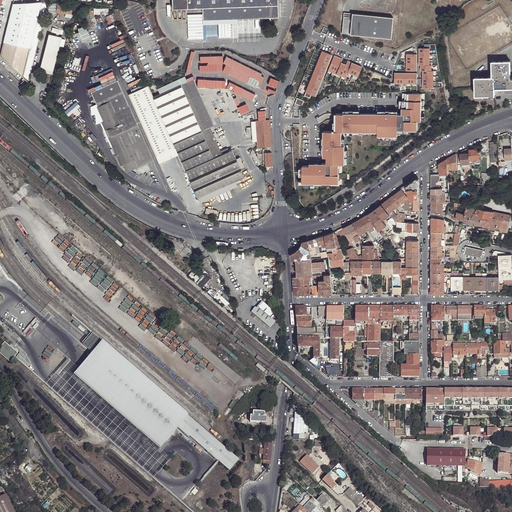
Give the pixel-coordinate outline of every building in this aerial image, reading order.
[(279,18),(277,0),(172,0),(172,9),(202,8),(203,20),(279,18)] [(7,28),(4,41),(30,48),(41,2),(19,3),(15,3),(13,3),(12,11),(15,12),(11,29),(7,28)] [(41,2),(30,48),(36,50),(45,14),(48,2),(41,2)] [(57,5),(57,12),(77,14),(78,7),(57,5)] [(12,11),(7,28),(11,29),(15,12),(12,11)] [(93,26),(87,13),(81,15),(83,19),(87,29),(93,26)] [(394,16),(353,13),(353,17),(345,16),(343,34),(393,37),(394,16)] [(78,40),(81,39),(82,41),(89,40),(85,25),(77,28),(78,32),(76,32),(78,40)] [(61,37),(49,34),(40,71),(52,74),(61,37)] [(30,48),(4,41),(3,46),(4,46),(1,55),(29,81),(36,50),(30,48)] [(430,47),(420,47),(419,64),(421,64),(421,70),(423,70),(423,87),(433,87),(433,70),(431,70),(431,65),(429,64),(430,47)] [(330,54),(321,51),(305,93),(314,96),(330,54)] [(202,53),(201,59),(209,60),(208,63),(201,62),(200,68),(221,72),(222,67),(224,56),(202,53)] [(417,54),(407,53),(407,70),(416,71),(417,54)] [(342,59),(334,56),(328,71),(345,77),(347,72),(357,76),(361,67),(347,61),(345,66),(340,64),(342,59)] [(222,67),(221,72),(258,86),(259,84),(262,85),(265,77),(262,76),(263,75),(225,60),(222,67)] [(510,61),(492,61),(492,77),(475,77),(476,96),(495,95),(495,89),(501,89),(511,88),(511,78),(511,79),(510,61)] [(416,73),(395,73),(395,82),(416,82),(416,73)] [(191,74),(185,77),(187,83),(194,80),(191,74)] [(198,78),(198,87),(226,88),(226,79),(198,78)] [(272,78),(269,84),(278,87),(280,81),(272,78)] [(187,83),(181,85),(214,158),(221,155),(220,152),(222,151),(211,127),(214,126),(194,80),(187,83)] [(121,169),(124,168),(123,165),(135,160),(138,165),(152,159),(117,81),(91,92),(114,146),(111,147),(114,154),(115,154),(116,156),(115,156),(119,166),(120,165),(121,169)] [(256,95),(229,82),(228,86),(234,89),(232,92),(252,102),(256,95)] [(153,97),(147,87),(128,95),(157,157),(176,148),(190,180),(236,159),(232,150),(230,151),(221,155),(214,158),(181,85),(181,84),(153,97)] [(299,166),(299,182),(335,182),(336,164),(341,164),(341,145),(338,145),(338,131),(375,130),(375,134),(394,135),(394,129),(415,129),(415,119),(417,119),(418,99),(418,100),(419,93),(407,93),(407,99),(406,99),(406,107),(400,107),(400,113),(334,113),(334,131),(324,131),(324,165),(299,166)] [(258,112),(258,121),(266,121),(265,111),(258,112)] [(271,146),(270,120),(266,121),(258,121),(256,121),(258,147),(271,146)] [(490,142),(490,143),(491,162),(498,162),(496,141),(490,142)] [(478,149),(469,150),(469,153),(470,160),(479,159),(478,149)] [(469,163),(470,163),(470,160),(469,153),(461,154),(461,164),(462,164),(469,163)] [(456,154),(447,159),(447,169),(457,168),(456,154)] [(236,159),(190,180),(194,189),(240,168),(236,159)] [(447,169),(447,159),(440,163),(439,164),(439,167),(438,168),(438,171),(439,171),(439,174),(446,174),(448,174),(447,171),(447,169)] [(123,165),(124,168),(125,171),(138,165),(135,160),(123,165)] [(240,168),(194,189),(198,198),(235,182),(244,178),(240,168)] [(431,174),(431,188),(440,188),(440,180),(439,181),(439,177),(439,174),(431,174)] [(415,179),(406,185),(409,193),(410,198),(419,198),(418,181),(415,179)] [(235,182),(198,198),(200,203),(237,187),(235,182)] [(41,218),(53,204),(27,183),(16,196),(41,218)] [(450,195),(454,195),(455,190),(460,190),(460,187),(452,186),(450,195)] [(402,189),(393,195),(400,204),(408,198),(406,195),(402,189)] [(416,210),(419,210),(419,198),(410,198),(409,193),(406,195),(408,198),(400,204),(404,208),(404,210),(407,210),(409,210),(412,210),(415,210),(416,210)] [(431,193),(431,202),(442,202),(449,202),(449,193),(446,193),(440,193),(431,193)] [(393,195),(388,199),(395,208),(400,204),(393,195)] [(388,199),(381,204),(388,213),(391,211),(395,208),(388,199)] [(431,202),(431,213),(442,214),(442,212),(442,202),(431,202)] [(376,208),(374,209),(382,220),(384,219),(389,215),(388,213),(381,204),(376,208)] [(463,223),(467,224),(466,225),(474,227),(475,226),(478,226),(484,228),(488,228),(487,230),(495,231),(496,230),(507,233),(508,227),(510,220),(510,218),(511,215),(485,210),(481,209),(467,206),(465,214),(463,221),(463,223)] [(374,209),(367,215),(375,226),(379,231),(383,228),(386,225),(385,223),(384,222),(382,220),(374,209)] [(399,213),(394,221),(403,222),(404,222),(404,213),(399,212),(399,213)] [(457,212),(455,219),(463,221),(465,214),(457,212)] [(364,217),(362,218),(365,224),(369,230),(374,239),(378,235),(381,234),(379,231),(375,226),(367,215),(364,217)] [(443,220),(431,218),(431,233),(433,233),(434,233),(443,233),(443,220)] [(358,220),(352,223),(358,235),(359,235),(365,232),(362,226),(358,220)] [(412,232),(418,232),(418,223),(407,222),(407,232),(412,232)] [(343,228),(347,235),(349,239),(353,237),(354,237),(358,235),(352,223),(343,228)] [(343,228),(338,230),(341,237),(347,235),(343,228)] [(328,234),(325,235),(326,242),(326,247),(327,251),(337,250),(336,249),(336,246),(334,236),(333,232),(331,233),(328,234)] [(407,241),(418,241),(418,232),(412,232),(411,235),(403,235),(403,241),(405,241),(407,241)] [(431,233),(431,245),(443,245),(443,233),(434,233),(433,233),(431,233)] [(309,240),(310,246),(315,245),(321,243),(326,242),(325,235),(317,237),(309,240)] [(291,254),(292,260),(297,260),(311,258),(311,253),(310,246),(309,240),(302,242),(302,245),(300,247),(299,248),(296,251),(295,252),(294,253),(293,253),(291,254)] [(407,249),(418,249),(418,241),(407,241),(407,249)] [(351,258),(359,258),(350,242),(348,243),(351,248),(347,249),(351,258)] [(443,245),(431,245),(431,258),(443,258),(443,245)] [(363,246),(363,250),(364,258),(372,258),(374,258),(374,254),(374,250),(374,246),(363,246)] [(337,250),(327,251),(328,257),(329,267),(344,265),(344,262),(341,248),(336,249),(337,250)] [(406,256),(406,258),(418,258),(418,249),(407,249),(406,249),(406,253),(406,256)] [(259,254),(260,277),(268,277),(267,266),(273,266),(272,258),(267,258),(267,256),(262,257),(261,254),(259,254)] [(508,255),(505,255),(499,255),(501,279),(503,279),(511,279),(510,255),(508,255)] [(313,258),(311,258),(297,260),(298,276),(309,276),(311,276),(312,276),(314,275),(313,258)] [(362,273),(362,261),(351,261),(351,264),(351,274),(362,274),(362,273)] [(372,261),(362,261),(362,273),(372,273),(372,261)] [(382,261),(372,261),(372,273),(382,273),(382,261)] [(392,261),(382,261),(382,273),(392,273),(392,261)] [(401,261),(392,261),(392,273),(401,273),(401,267),(401,263),(401,261)] [(444,263),(431,263),(431,273),(444,273),(444,267),(444,263)] [(298,276),(293,277),(294,286),(309,286),(309,276),(298,276)] [(499,279),(451,278),(451,289),(499,289),(499,288),(499,284),(499,279)] [(412,284),(412,294),(418,294),(418,280),(413,280),(413,279),(410,279),(410,284),(412,284)] [(331,280),(325,281),(319,281),(320,285),(320,295),(326,295),(332,295),(331,280)] [(444,283),(431,283),(431,294),(443,295),(444,283)] [(318,285),(312,285),(312,286),(312,287),(312,295),(320,295),(320,285),(318,285)] [(309,286),(294,286),(294,295),(310,294),(309,287),(309,286)] [(261,301),(251,312),(269,328),(275,322),(271,319),(276,314),(261,301)] [(311,315),(311,307),(306,307),(295,307),(296,316),(306,315),(311,315)] [(326,312),(326,307),(318,307),(318,312),(318,316),(326,316),(326,315),(326,312)] [(368,320),(368,307),(355,307),(355,321),(355,322),(356,322),(360,322),(368,322),(368,320)] [(368,320),(380,320),(380,307),(368,307),(368,320)] [(380,320),(380,322),(383,322),(392,322),(392,320),(393,317),(393,307),(380,307),(380,320)] [(393,317),(408,317),(408,307),(393,307),(393,317)] [(408,307),(408,317),(409,317),(418,317),(418,307),(408,307)] [(443,322),(443,318),(443,315),(443,307),(431,307),(431,322),(443,322)] [(457,315),(457,307),(443,307),(443,315),(457,315)] [(462,315),(466,315),(466,307),(462,307),(457,307),(457,315),(462,315)] [(484,311),(484,307),(474,307),(474,317),(484,317),(484,311)] [(488,311),(485,311),(484,311),(484,317),(484,320),(484,323),(488,323),(494,323),(494,311),(488,311)] [(296,316),(297,329),(311,329),(311,315),(306,315),(296,316)] [(367,342),(380,342),(380,322),(380,320),(368,320),(368,322),(367,325),(367,326),(367,331),(367,336),(367,339),(367,342)] [(349,342),(354,342),(355,340),(355,337),(355,332),(355,331),(355,329),(355,322),(355,321),(343,321),(343,325),(343,328),(343,337),(349,337),(349,342)] [(343,339),(343,337),(343,328),(336,328),(331,328),(331,339),(338,339),(343,339)] [(297,338),(313,338),(313,334),(313,329),(311,329),(297,329),(297,338)] [(104,344),(93,334),(84,345),(95,354),(104,344)] [(509,342),(511,342),(511,334),(502,334),(502,342),(505,342),(509,342)] [(319,359),(320,339),(319,338),(317,338),(313,338),(297,338),(298,348),(313,348),(313,359),(319,359)] [(339,339),(338,339),(331,339),(331,360),(339,360),(339,356),(339,351),(339,339)] [(379,359),(379,377),(393,377),(393,366),(393,355),(393,342),(392,342),(386,342),(380,342),(380,344),(379,356),(379,359)] [(408,342),(400,342),(400,347),(404,346),(404,350),(404,355),(406,355),(418,355),(418,342),(408,342)] [(441,346),(441,342),(436,342),(431,342),(431,354),(441,354),(441,348),(441,346)] [(505,342),(502,342),(497,342),(494,342),(493,348),(494,354),(505,354),(505,350),(505,344),(505,342)] [(19,355),(6,344),(0,350),(0,354),(12,364),(19,355)] [(190,417),(104,344),(95,354),(76,377),(84,384),(161,450),(166,444),(172,437),(179,429),(190,417)] [(367,356),(372,356),(379,356),(380,344),(367,344),(367,350),(367,356)] [(465,354),(465,344),(453,344),(453,356),(465,356),(465,354)] [(476,355),(476,344),(465,344),(465,354),(476,355)] [(487,349),(487,344),(476,344),(476,355),(484,355),(484,353),(484,350),(487,350),(487,349)] [(451,363),(451,354),(443,354),(443,360),(447,360),(447,363),(451,363)] [(418,355),(406,355),(406,366),(418,366),(418,355)] [(309,362),(320,371),(320,368),(319,359),(313,359),(309,362)] [(259,364),(257,367),(264,373),(266,371),(259,364)] [(402,366),(401,366),(401,377),(418,377),(418,366),(406,366),(402,366)] [(476,377),(485,377),(485,366),(480,366),(480,368),(476,368),(476,370),(476,377)] [(84,384),(76,377),(72,381),(63,392),(59,396),(156,478),(159,475),(177,454),(166,444),(161,450),(84,384)] [(511,389),(431,390),(425,390),(425,400),(425,411),(431,411),(511,410),(511,389)] [(352,399),(352,390),(343,390),(343,391),(352,399)] [(353,400),(364,400),(364,390),(352,390),(352,399),(353,400)] [(374,400),(374,390),(364,390),(364,400),(374,400)] [(384,400),(384,390),(374,390),(374,400),(384,400)] [(395,401),(394,390),(384,390),(384,400),(384,401),(395,401)] [(395,401),(405,401),(405,400),(405,390),(394,390),(395,401)] [(421,390),(411,390),(411,400),(413,400),(420,400),(425,400),(425,390),(422,390),(421,390)] [(362,408),(364,400),(353,400),(362,408)] [(254,411),(253,415),(251,415),(251,422),(267,423),(267,417),(265,416),(266,412),(254,411)] [(221,443),(190,417),(179,429),(190,438),(191,437),(231,471),(241,461),(221,443)] [(395,436),(404,436),(404,429),(399,428),(400,421),(395,421),(395,422),(395,429),(395,436)] [(452,428),(452,436),(462,436),(462,428),(452,428)] [(469,428),(469,436),(479,436),(479,428),(469,428)] [(496,428),(486,428),(486,436),(496,436),(496,428)] [(511,428),(503,429),(503,436),(511,436),(511,428)] [(325,447),(324,439),(317,440),(315,440),(315,448),(325,447)] [(264,461),(272,462),(273,444),(266,443),(265,450),(265,455),(264,461)] [(427,465),(465,465),(465,461),(465,450),(427,449),(427,465)] [(497,473),(508,474),(509,455),(498,454),(497,473)] [(307,455),(299,462),(312,474),(319,467),(307,455)] [(468,461),(467,468),(480,475),(482,457),(468,459),(468,461)] [(323,480),(333,489),(337,485),(334,482),(335,481),(332,478),(332,477),(328,474),(323,480)] [(480,475),(480,487),(489,487),(489,482),(489,475),(480,475)] [(353,493),(349,489),(344,494),(348,498),(353,493)] [(15,511),(7,494),(3,496),(0,497),(0,511),(15,511)] [(357,497),(353,494),(348,499),(352,503),(357,497)] [(328,502),(324,499),(322,496),(321,495),(320,496),(315,502),(318,505),(322,508),(328,502)] [(361,501),(357,498),(353,503),(357,507),(361,501)] [(311,499),(308,502),(315,508),(318,505),(315,502),(311,499)] [(304,511),(311,511),(315,508),(308,502),(301,509),(304,511)]
